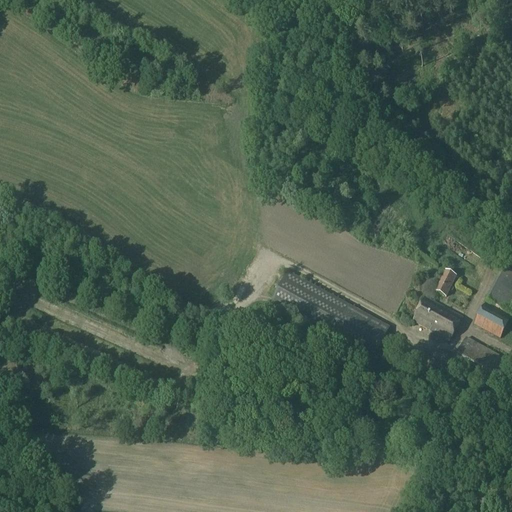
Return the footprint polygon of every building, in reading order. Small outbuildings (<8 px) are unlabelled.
[(305,223),(302,230),(316,236),(319,229),(305,223)] [(336,272),(344,246),(335,243),(327,269),(336,272)] [(462,250),(466,254),(472,247),(467,243),(462,250)] [(511,256),(509,255),(487,299),(511,312),(511,256)] [(275,300),(373,356),(389,328),(291,271),(275,300)] [(446,298),(456,278),(446,273),(436,293),(446,298)] [(238,310),(253,294),(246,287),(231,302),(238,310)] [(462,318),(426,299),(413,323),(449,342),(462,318)] [(511,318),(485,304),(474,325),(501,339),(511,318)] [(430,365),(472,387),(495,400),(511,368),(511,362),(467,338),(455,359),(438,350),(430,365)]
